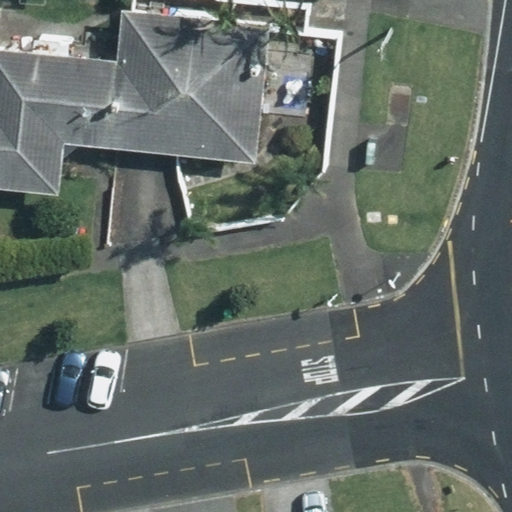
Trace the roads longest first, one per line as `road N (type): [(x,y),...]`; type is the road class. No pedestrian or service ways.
road 1 (residential): [(504,377),(0,466)]
road 2 (secondary): [(504,377),(498,225),(511,158)]
